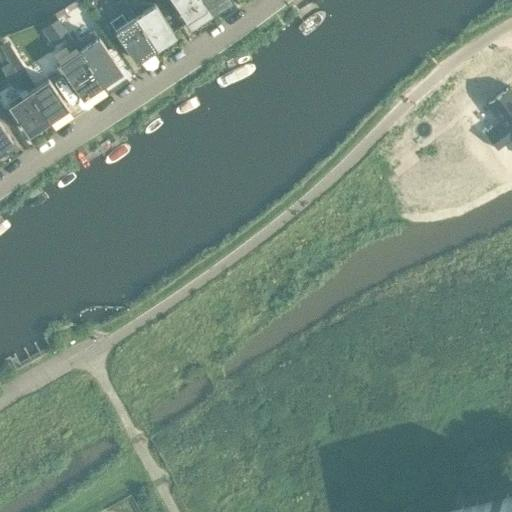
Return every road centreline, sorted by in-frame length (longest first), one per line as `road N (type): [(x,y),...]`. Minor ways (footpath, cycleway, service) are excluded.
road 1 (unclassified): [(511,21),(445,66),(349,159),(242,245),(0,404)]
road 2 (residential): [(0,184),(274,0)]
